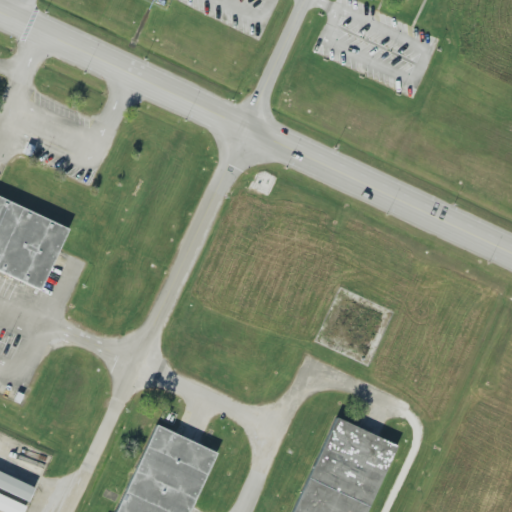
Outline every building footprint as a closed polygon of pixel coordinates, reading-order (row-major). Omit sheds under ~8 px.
[(0,194),(63,223),(35,286),(0,269),(0,194)] [(288,511),(332,415),(394,446),(363,511),(288,511)] [(110,511),(151,421),(214,450),(186,511),(110,511)] [(0,470),(31,486),(24,500),(0,487),(0,470)] [(0,511),(0,494),(21,505),(18,511),(0,511)]
